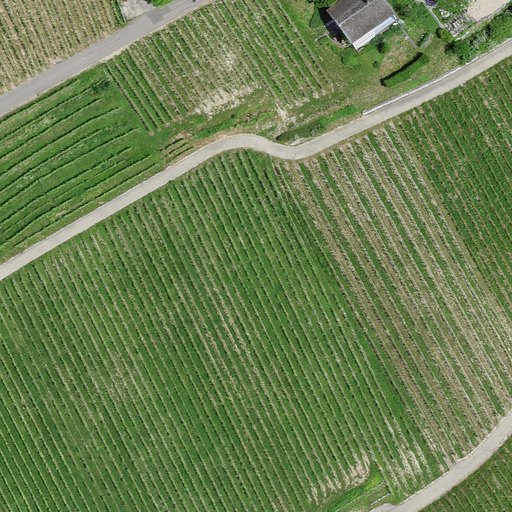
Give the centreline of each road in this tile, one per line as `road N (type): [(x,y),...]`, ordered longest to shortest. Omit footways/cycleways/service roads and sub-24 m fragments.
road 1 (track): [(0,272),(215,146),(236,140),(301,153),(511,48)]
road 2 (residential): [(0,107),(196,0)]
road 3 (track): [(391,511),(472,458),(511,416)]
